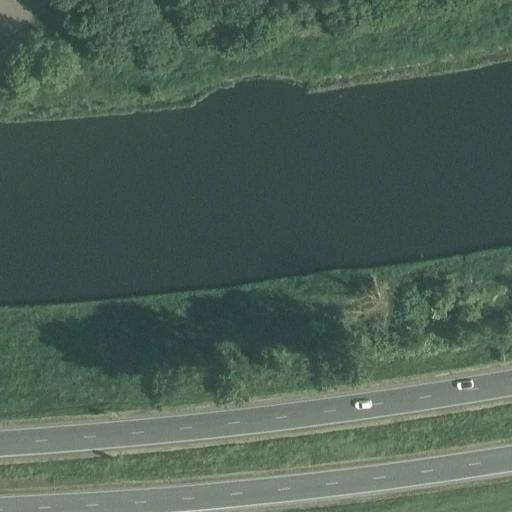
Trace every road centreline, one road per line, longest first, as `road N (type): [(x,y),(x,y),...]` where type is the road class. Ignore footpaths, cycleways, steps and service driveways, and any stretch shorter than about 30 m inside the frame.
road 1 (trunk): [(511,382),(211,431),(0,448)]
road 2 (trunk): [(0,511),(287,491),(511,460)]
